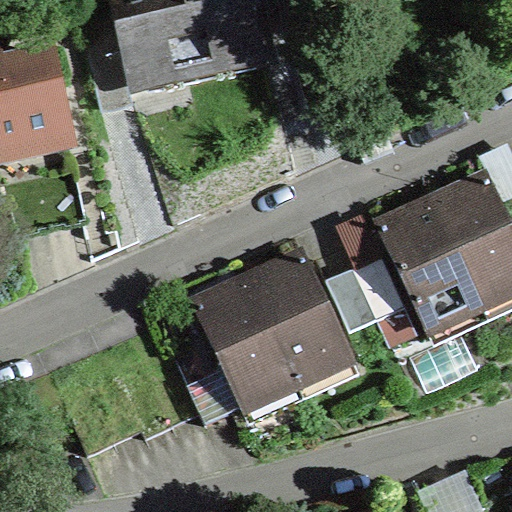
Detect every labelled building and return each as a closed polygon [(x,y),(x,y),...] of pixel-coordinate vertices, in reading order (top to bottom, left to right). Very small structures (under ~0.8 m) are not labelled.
[(113,12),(130,84),(262,54),(249,0),(122,0),(111,2),(113,12)] [(130,84),(113,12),(80,19),(101,109),(134,101),(130,84)] [(321,44),(292,51),(308,109),(337,101),(321,44)] [(0,160),(70,144),(50,56),(0,67),(0,160)] [(84,212),(71,154),(2,170),(16,227),(84,212)] [(481,307),(511,292),(511,229),(490,181),(434,205),(481,307)] [(481,307),(434,205),(380,230),(426,332),(481,307)] [(304,257),(251,283),(298,383),(352,358),(304,257)] [(354,271),(327,283),(350,335),(378,322),(354,271)] [(195,308),(242,409),(298,383),(251,283),(195,308)] [(176,359),(147,372),(173,428),(201,415),(182,372),(176,359)] [(182,372),(201,415),(207,426),(234,414),(209,360),(182,372)] [(147,372),(120,385),(142,432),(146,440),(173,428),(147,372)] [(117,377),(90,390),(115,444),(142,432),(120,385),(117,377)] [(90,390),(63,402),(88,457),(115,444),(90,390)]
